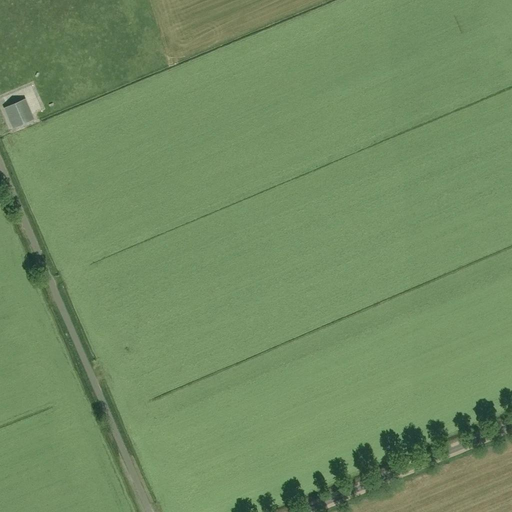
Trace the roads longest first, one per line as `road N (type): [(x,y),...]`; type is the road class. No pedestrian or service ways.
road 1 (unclassified): [(148,511),(0,166)]
road 2 (unclassified): [(299,511),(511,423)]
